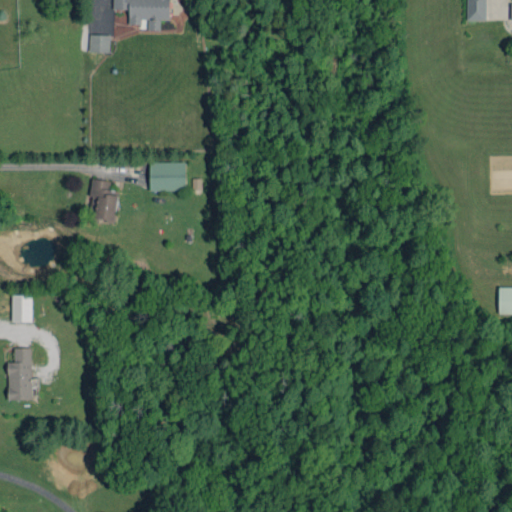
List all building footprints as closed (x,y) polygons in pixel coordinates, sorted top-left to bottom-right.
[(169,20),(169,0),(112,0),(113,9),(129,9),(128,22),(147,23),(147,30),(160,30),(160,20),(169,20)] [(485,0),(466,0),(467,20),(486,20),(485,0)] [(109,52),(109,35),(89,34),(89,52),(109,52)] [(185,190),(185,161),(149,162),(150,190),(185,190)] [(115,220),(118,191),(110,191),(111,181),(93,179),(89,217),(115,220)] [(511,313),(511,286),(499,286),(499,313),(511,313)] [(12,321),(32,321),(31,295),(11,295),(12,321)] [(8,400),(32,399),(31,347),(14,348),(14,362),(7,362),(8,400)]
